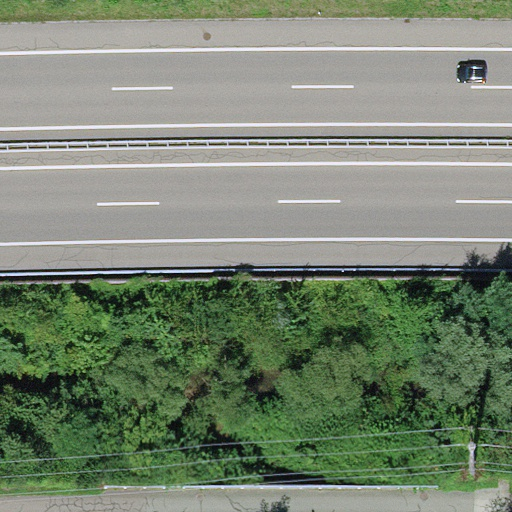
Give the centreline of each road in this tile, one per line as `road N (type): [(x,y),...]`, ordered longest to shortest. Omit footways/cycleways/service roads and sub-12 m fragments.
road 1 (motorway): [(0,209),(511,205)]
road 2 (motorway): [(511,85),(0,88)]
